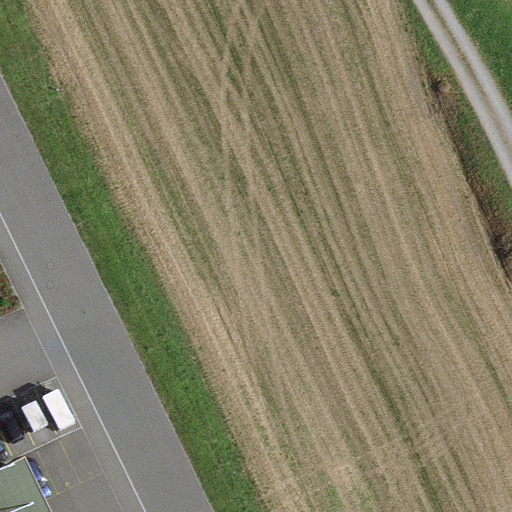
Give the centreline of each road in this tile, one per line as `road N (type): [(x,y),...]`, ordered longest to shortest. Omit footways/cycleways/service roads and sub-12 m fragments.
road 1 (residential): [(0,145),(179,511)]
road 2 (track): [(423,0),(511,182)]
